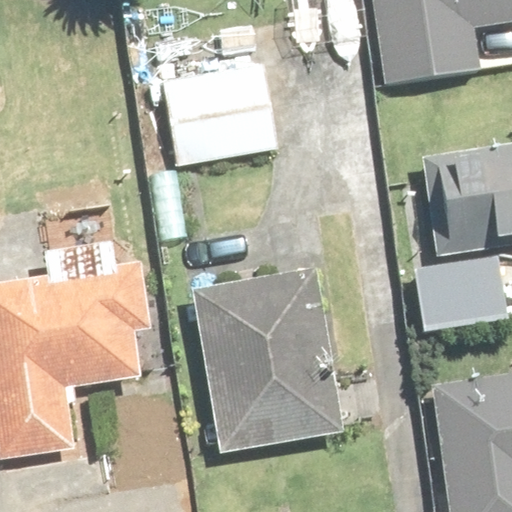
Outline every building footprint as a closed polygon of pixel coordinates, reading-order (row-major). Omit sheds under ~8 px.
[(511,0),(372,0),(385,88),(482,74),(477,33),(511,27),(511,0)] [(263,73),(149,92),(164,177),(277,158),(263,73)] [(511,149),(428,161),(441,258),(511,248),(511,149)] [(116,250),(51,255),(53,288),(0,292),(0,461),(80,455),(75,393),(142,388),(137,336),(153,335),(147,266),(117,269),(116,250)] [(499,260),(414,274),(424,338),(509,325),(499,260)] [(319,273),(199,289),(221,450),(340,434),(319,273)] [(449,511),(511,511),(511,380),(432,392),(449,511)]
